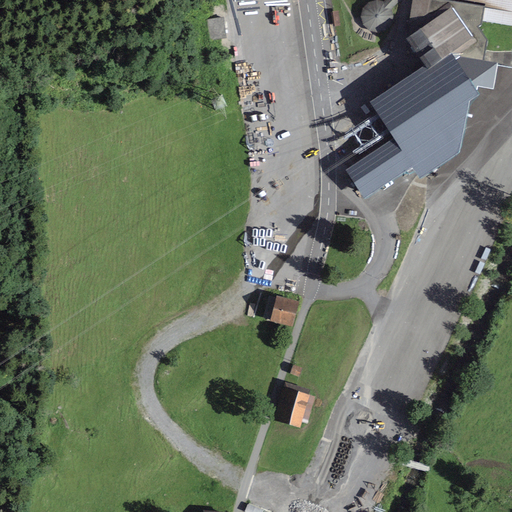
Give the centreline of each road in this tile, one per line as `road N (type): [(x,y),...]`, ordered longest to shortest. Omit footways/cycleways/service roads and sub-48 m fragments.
road 1 (unknown): [(262,273),(166,337),(149,374),(168,427),(245,485),(282,496),(325,490),(405,338)]
road 2 (tertiary): [(307,299),(329,196),(307,0)]
road 3 (unknown): [(255,0),(286,216),(276,259),(262,273)]
road 4 (unknown): [(510,132),(405,338)]
road 5 (unclassified): [(237,511),(307,299)]
road 6 (unknown): [(336,83),(510,132)]
road 7 (unknown): [(328,163),(356,177),(387,222),(381,257),(359,283)]
